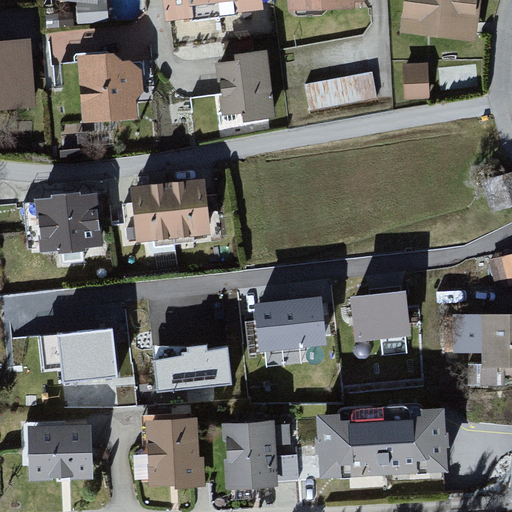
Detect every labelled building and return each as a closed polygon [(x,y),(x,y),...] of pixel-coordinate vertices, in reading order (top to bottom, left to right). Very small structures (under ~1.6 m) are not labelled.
[(262,0),(172,0),(176,21),(264,10),(262,0)] [(290,0),(291,13),(365,11),(364,0),(290,0)] [(483,0),(407,0),(403,35),(478,44),(483,0)] [(36,36),(0,37),(0,110),(39,108),(36,36)] [(237,63),(220,65),(226,114),(246,112),(247,123),(279,119),(271,50),(236,54),(237,63)] [(121,52),(80,55),(85,128),(148,123),(144,72),(121,52)] [(432,64),(405,65),(407,102),(434,101),(432,64)] [(373,71),(305,84),(311,114),(379,101),(373,71)] [(511,172),(479,180),(487,217),(511,211),(511,172)] [(205,179),(131,186),(137,245),(211,237),(205,179)] [(100,193),(37,200),(43,253),(106,246),(100,193)] [(410,297),(355,300),(357,342),(412,339),(410,297)] [(259,304),(260,350),(330,347),(328,301),(259,304)] [(511,314),(479,314),(480,372),(511,372),(511,314)] [(44,339),(46,369),(64,367),(65,390),(86,388),(86,400),(100,399),(99,387),(121,385),(117,334),(44,339)] [(159,394),(235,392),(233,346),(158,348),(159,394)] [(268,354),(270,365),(306,359),(305,348),(268,354)] [(448,411),(317,414),(319,480),(450,477),(448,411)] [(201,420),(145,423),(148,494),(205,491),(201,420)] [(293,423),(227,425),(230,494),(295,492),(293,423)] [(93,425),(31,427),(32,486),(95,485),(93,425)]
